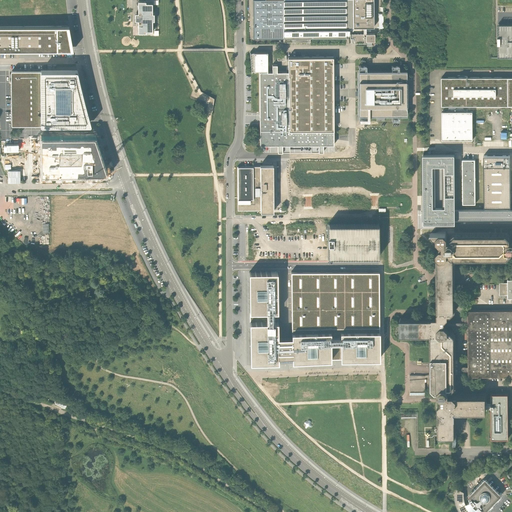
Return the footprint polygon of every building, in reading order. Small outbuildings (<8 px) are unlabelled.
[(252,0),(253,39),(284,38),(284,29),(283,0),(252,0)] [(366,31),(366,28),(374,28),(374,23),(373,0),(283,0),(284,29),(284,38),(310,38),(346,38),(346,37),(348,36),(349,35),(349,28),(353,28),(363,28),(363,31),(363,35),(351,35),(352,38),(355,38),(355,43),(364,42),(364,39),(366,39),(366,42),(375,42),(375,35),(367,35),(366,31)] [(138,26),(138,33),(146,33),(153,33),(152,21),(154,21),(154,14),(152,14),(152,3),(146,3),(146,2),(138,2),(138,14),(135,14),(135,21),(138,21),(138,26)] [(497,58),(511,58),(511,25),(505,25),(497,25),(497,42),(497,58)] [(0,50),(73,50),(69,26),(0,26),(0,50)] [(323,145),(334,145),(334,131),(333,118),(333,57),(288,57),(288,71),(277,72),(277,65),(272,65),(272,72),(268,72),(267,71),(267,52),(254,52),(250,53),(251,71),(254,71),(260,71),(260,72),(259,72),(260,146),(277,146),(278,153),(282,153),(282,145),(289,145),(289,146),(294,146),(294,145),(318,145),(318,152),(323,153),(323,145)] [(76,70),(41,71),(12,71),(11,71),(11,72),(11,124),(12,126),(41,125),(52,125),(86,125),(90,125),(91,125),(91,124),(91,123),(84,97),(78,71),(77,70),(76,70)] [(406,78),(406,72),(359,72),(359,81),(359,91),(359,106),(359,115),(398,114),(407,114),(407,108),(406,108),(406,106),(406,80),(406,78)] [(511,77),(442,78),(441,106),(511,105),(511,77)] [(503,123),(511,123),(510,110),(503,111),(503,123)] [(472,112),(441,112),(442,141),(472,140),(472,112)] [(484,123),(477,123),(478,140),(492,140),(492,130),(486,130),(486,137),(485,137),(484,123)] [(303,165),(291,165),(290,186),(295,189),(303,189),(303,175),(333,177),(334,167),(337,165),(339,169),(343,169),(344,171),(346,167),(342,166),(350,166),(352,170),(355,172),(356,170),(353,168),(357,167),(360,168),(360,170),(382,181),(404,182),(405,165),(380,164),(382,128),(367,127),(365,161),(360,161),(359,160),(307,157),(303,165)] [(94,137),(42,137),(42,138),(41,139),(41,174),(42,175),(106,175),(106,174),(107,173),(95,138),(94,137)] [(454,155),(422,155),(422,221),(424,221),(424,224),(455,224),(455,221),(511,220),(511,209),(508,210),(508,208),(510,208),(510,193),(511,193),(511,190),(510,190),(510,156),(483,156),(484,208),(485,208),(485,210),(455,210),(455,196),(454,172),(454,155)] [(462,160),(462,205),(475,205),(475,160),(462,160)] [(261,213),(274,212),(273,166),(260,166),(260,167),(253,167),(237,167),(237,198),(237,200),(238,204),(238,211),(261,211),(261,213)] [(327,224),(327,258),(355,258),(359,258),(378,257),(378,224),(327,224)] [(437,318),(448,318),(448,315),(450,315),(454,310),(453,276),(453,271),(453,268),(453,259),(452,258),(453,257),(454,258),(506,257),(510,254),(510,251),(511,251),(511,240),(510,240),(510,238),(506,234),(454,235),(450,239),(450,241),(447,241),(447,236),(446,235),(445,233),(444,233),(439,233),(431,233),(430,234),(434,238),(436,238),(436,241),(433,244),(433,246),(433,249),(436,252),(436,257),(437,258),(437,268),(437,271),(437,276),(438,312),(437,313),(437,318)] [(277,272),(249,273),(249,311),(250,322),(250,344),(250,360),(278,360),(278,356),(292,356),(292,360),(331,359),(340,359),(379,359),(379,331),(379,271),(291,272),(291,332),(291,336),(278,336),(278,321),(277,311),(277,272)] [(508,279),(507,279),(507,283),(499,283),(500,295),(507,295),(507,298),(510,298),(511,297),(511,279),(508,280),(508,279)] [(461,319),(463,321),(468,320),(468,322),(468,324),(468,334),(468,366),(463,367),(462,368),(462,370),(463,371),(468,371),(468,377),(511,376),(511,309),(487,310),(467,310),(468,316),(462,316),(461,318),(461,319)] [(454,387),(454,336),(450,332),(448,332),(448,329),(444,325),(444,324),(445,324),(445,323),(445,322),(444,322),(444,321),(448,318),(437,318),(432,318),(431,319),(399,319),(400,335),(430,335),(431,334),(432,335),(431,336),(431,358),(431,369),(431,373),(431,378),(431,388),(435,391),(437,391),(437,395),(441,398),(441,399),(440,399),(440,400),(440,402),(441,402),(437,406),(437,410),(438,411),(439,435),(453,435),(455,435),(454,413),(453,411),(454,410),(455,412),(486,411),(486,407),(485,402),(485,395),(454,395),(453,395),(448,394),(448,391),(450,391),(454,387)] [(410,397),(425,397),(425,380),(426,380),(426,378),(431,378),(431,373),(425,375),(409,375),(410,391),(410,397)] [(491,439),(508,438),(508,404),(508,394),(490,394),(491,402),(485,402),(486,407),(491,407),(491,439)] [(66,409),(68,402),(56,398),(54,404),(66,409)] [(418,417),(418,448),(435,448),(435,436),(434,411),(418,412),(419,417),(418,417)] [(485,477),(484,476),(479,480),(472,488),(468,492),(469,493),(469,494),(468,495),(469,496),(470,500),(467,502),(466,502),(464,498),(464,493),(464,492),(464,490),(457,486),(456,489),(456,493),(455,494),(455,498),(456,502),(456,504),(458,507),(460,511),(477,511),(479,509),(483,510),(484,511),(485,510),(486,510),(487,511),(503,495),(502,494),(502,493),(503,491),(487,476),(486,477),(485,477)]
